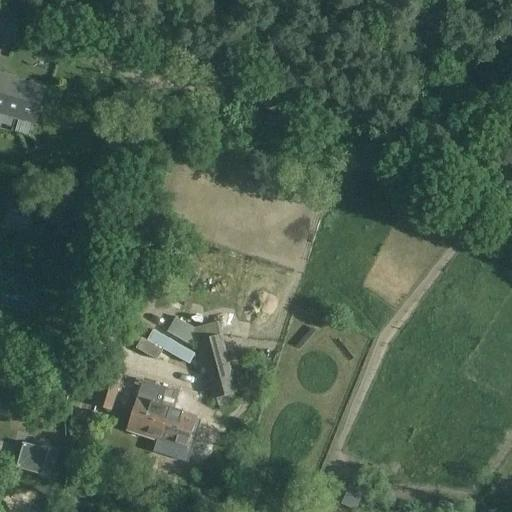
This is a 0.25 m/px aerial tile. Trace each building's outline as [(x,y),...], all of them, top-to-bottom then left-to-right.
[(0,112),(36,122),(45,89),(15,81),(15,79),(1,75),(0,76),(0,112)] [(31,210),(9,205),(5,224),(26,228),(31,210)] [(195,328),(175,317),(167,331),(192,346),(195,340),(198,341),(214,399),(238,392),(219,322),(195,328)] [(124,375),(102,368),(91,404),(113,411),(124,375)] [(142,384),(128,430),(188,449),(194,431),(197,432),(201,420),(197,419),(198,415),(173,407),(178,391),(136,378),(135,384),(140,385),(140,384),(142,384)] [(50,450),(24,442),(17,467),(42,475),(50,450)] [(350,485),(341,504),(355,511),(364,492),(350,485)] [(441,499),(434,511),(460,511),(462,510),(441,499)]
